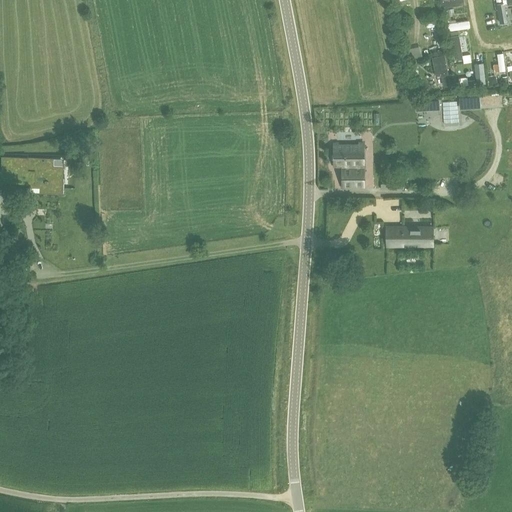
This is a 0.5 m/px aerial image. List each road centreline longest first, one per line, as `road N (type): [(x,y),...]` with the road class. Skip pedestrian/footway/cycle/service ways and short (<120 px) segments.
road 1 (tertiary): [(297,496),(292,452),(308,166),(283,0)]
road 2 (unclassified): [(297,496),(52,497),(0,485)]
